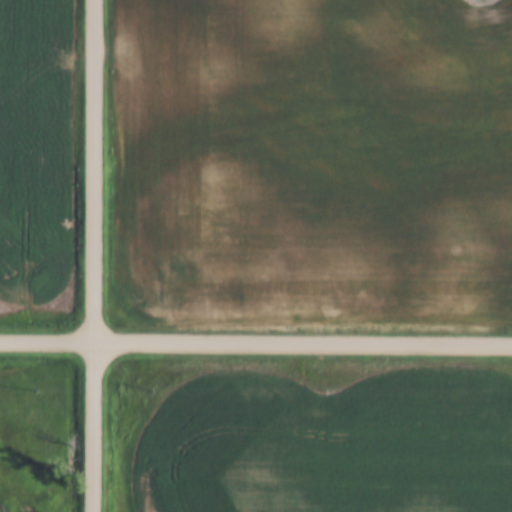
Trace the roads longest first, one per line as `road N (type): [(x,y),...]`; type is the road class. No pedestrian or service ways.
road 1 (residential): [(92,511),(97,0)]
road 2 (residential): [(511,344),(0,340)]
